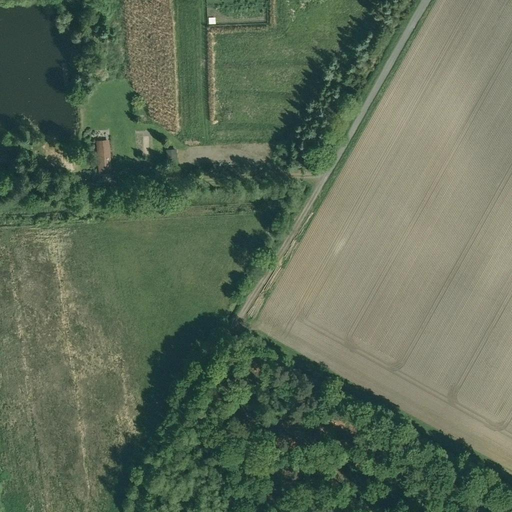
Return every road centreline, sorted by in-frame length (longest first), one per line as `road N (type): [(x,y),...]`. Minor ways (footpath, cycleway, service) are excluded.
road 1 (track): [(140,511),(163,452),(428,0)]
road 2 (track): [(71,165),(96,186),(329,174)]
